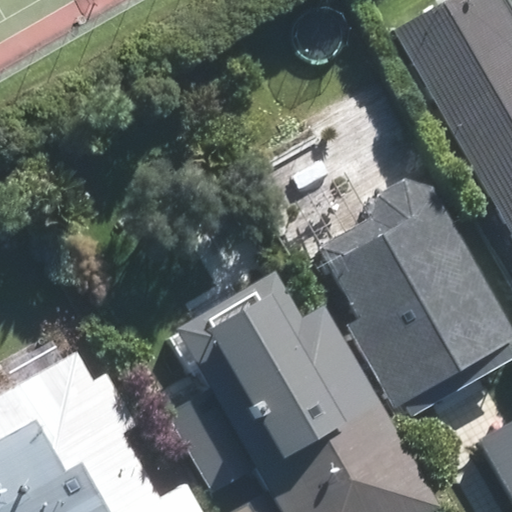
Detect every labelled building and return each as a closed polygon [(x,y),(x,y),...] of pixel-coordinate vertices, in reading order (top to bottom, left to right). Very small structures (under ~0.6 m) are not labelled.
[(511,45),(507,37),(511,33),(511,24),(497,0),(434,0),(386,28),(511,246),(511,45)] [(397,415),(508,352),(501,340),(507,336),(423,187),(394,177),(367,193),(363,218),(309,248),(348,318),(335,326),(381,408),(390,402),(397,415)] [(290,317),(263,272),(163,330),(198,390),(161,411),(206,490),(243,469),(256,493),(222,511),(419,511),(424,509),(309,307),(290,317)] [(94,380),(79,353),(0,396),(0,511),(202,511),(186,483),(161,497),(125,435),(139,427),(108,372),(94,380)] [(509,511),(511,511),(511,411),(467,437),(509,511)]
